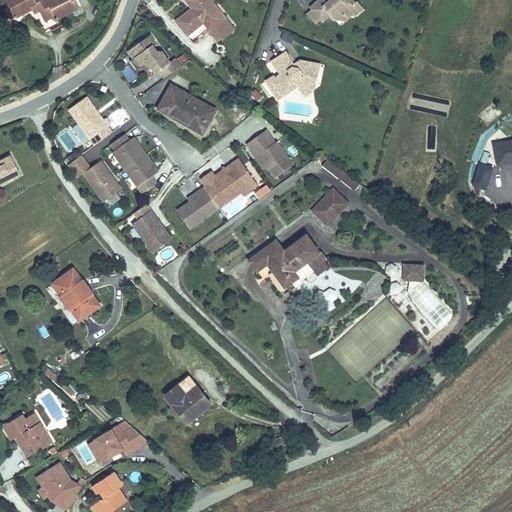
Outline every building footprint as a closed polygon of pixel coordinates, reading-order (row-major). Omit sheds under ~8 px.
[(12,0),(9,2),(21,23),(34,15),(33,12),(44,5),(49,13),(54,10),(60,22),(84,9),(78,0),(12,0)] [(198,0),(191,0),(179,10),(185,18),(169,32),(183,48),(199,34),(215,53),(231,39),(198,0)] [(319,3),(308,11),(318,25),(320,28),(329,22),(332,26),(340,20),(348,23),(351,25),(362,17),(354,7),(359,3),(356,0),(331,0),(333,3),(324,9),(319,3)] [(331,0),(323,0),(319,3),(324,9),(333,3),(331,0)] [(44,5),(33,12),(34,15),(38,22),(44,18),(49,28),(60,22),(54,10),(49,13),(44,5)] [(318,25),(311,15),(304,20),(311,30),(318,25)] [(157,80),(162,87),(178,75),(172,67),(167,71),(159,60),(155,60),(151,54),(154,52),(148,44),(128,58),(127,61),(131,67),(132,68),(134,66),(139,74),(144,71),(147,75),(149,75),(153,82),(157,80)] [(263,77),(255,81),(267,105),(286,96),(289,101),(308,91),(310,82),(300,79),(303,68),(294,64),(286,67),(280,55),(264,63),(272,78),(265,81),(263,77)] [(134,78),(139,74),(134,66),(132,68),(131,67),(128,70),(134,78)] [(314,71),(303,68),(300,79),(310,82),(314,71)] [(308,91),(289,101),(291,106),(307,99),(308,91)] [(166,96),(153,121),(199,147),(213,121),(166,96)] [(103,128),(101,129),(98,125),(84,106),(67,119),(89,149),(108,134),(103,128)] [(140,195),(157,184),(152,176),(157,173),(130,131),(107,146),(140,195)] [(256,143),(266,156),(272,151),(263,139),(256,143)] [(511,139),(491,143),(495,166),(511,163),(511,139)] [(243,153),(253,166),(256,164),(263,174),(272,186),(290,174),(273,151),(272,151),(266,156),(256,143),(243,153)] [(327,160),(322,167),(353,190),(358,183),(327,160)] [(297,161),(293,166),(302,174),(306,169),(297,161)] [(256,164),(253,166),(260,176),(263,174),(256,164)] [(489,181),(496,181),(497,166),(475,165),(474,188),(489,189),(489,181)] [(215,189),(204,197),(212,208),(212,209),(233,193),(238,200),(240,203),(255,192),(236,166),(223,175),(225,177),(221,180),(219,179),(211,184),(215,189)] [(118,197),(98,170),(81,182),(101,210),(118,197)] [(0,190),(8,183),(0,173),(0,190)] [(197,187),(204,197),(215,189),(208,179),(197,187)] [(258,199),(269,191),(266,186),(255,194),(258,199)] [(326,227),(349,204),(332,187),(309,211),(326,227)] [(212,209),(217,215),(238,200),(233,193),(212,209)] [(175,219),(187,237),(210,220),(205,213),(212,208),(204,197),(198,202),(192,206),(187,210),(175,219)] [(185,207),(187,210),(192,206),(198,202),(196,199),(185,207)] [(212,208),(205,213),(210,220),(217,215),(212,209),(212,208)] [(151,259),(169,246),(162,235),(159,237),(152,226),(154,224),(149,217),(130,231),(151,259)] [(162,235),(154,224),(152,226),(159,237),(162,235)] [(303,247),(265,276),(283,300),(298,288),(294,282),(316,264),(303,247)] [(424,282),(425,265),(403,263),(402,281),(424,282)] [(67,281),(46,296),(72,334),(94,318),(67,281)] [(334,301),(336,292),(326,290),(325,299),(334,301)] [(389,300),(326,348),(353,382),(416,334),(389,300)] [(48,368),(44,374),(52,380),(56,375),(48,368)] [(187,390),(163,409),(185,437),(209,418),(187,390)] [(97,466),(143,446),(132,420),(86,441),(97,466)] [(18,454),(22,460),(45,445),(35,429),(27,434),(24,430),(10,440),(18,454)] [(18,454),(10,440),(5,443),(13,457),(18,454)] [(54,459),(45,445),(22,460),(25,465),(39,456),(44,464),(54,459)] [(25,465),(30,473),(44,464),(39,456),(25,465)] [(36,496),(67,511),(83,482),(49,464),(39,483),(42,485),(36,496)] [(114,482),(93,497),(98,505),(102,505),(104,508),(98,511),(126,511),(127,511),(119,499),(123,496),(114,482)]
